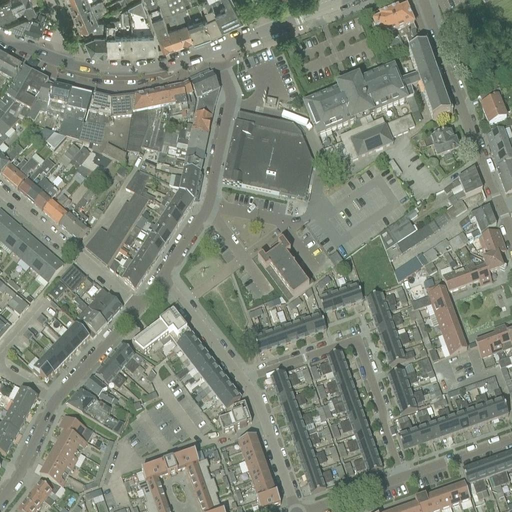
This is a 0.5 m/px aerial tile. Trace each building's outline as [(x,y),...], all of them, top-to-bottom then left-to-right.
[(0,20),(8,24),(36,12),(30,0),(5,0),(0,2),(0,20)] [(89,1),(92,0),(68,0),(70,4),(69,5),(70,8),(72,8),(72,9),(89,1)] [(129,8),(132,23),(133,52),(159,51),(154,33),(142,0),(139,0),(129,6),(129,8)] [(159,7),(156,0),(146,0),(158,33),(164,50),(175,47),(164,17),(163,14),(160,7),(159,7)] [(213,34),(206,18),(197,0),(156,0),(159,7),(160,7),(163,14),(164,17),(174,14),(179,26),(189,22),(195,39),(212,33),(212,34),(213,34)] [(223,29),(216,14),(216,13),(216,11),(211,0),(208,0),(204,2),(210,16),(206,18),(213,34),(223,29)] [(243,17),(240,12),(233,0),(211,0),(216,11),(216,13),(216,14),(223,29),(242,20),(242,21),(243,20),(244,18),(243,17)] [(76,19),(105,6),(103,1),(96,4),(91,6),(89,1),(72,9),(73,11),(72,12),(73,15),(75,15),(76,19)] [(81,29),(98,22),(96,16),(107,12),(105,6),(76,19),(77,20),(77,22),(78,24),(79,25),(81,29)] [(133,52),(132,23),(129,8),(120,12),(122,52),(133,52)] [(120,12),(120,9),(117,9),(109,14),(108,22),(107,35),(108,53),(122,52),(120,12)] [(36,12),(8,24),(22,31),(38,37),(46,14),(45,11),(44,11),(42,10),(38,19),(35,18),(38,14),(36,12)] [(394,12),(388,14),(400,41),(406,38),(411,53),(418,50),(417,46),(424,43),(416,38),(416,33),(413,27),(414,27),(406,10),(398,13),(397,11),(394,12)] [(185,43),(179,26),(174,14),(164,17),(175,47),(185,43)] [(400,41),(388,14),(380,18),(381,21),(373,24),(380,41),(383,48),(386,46),(388,48),(391,49),(396,50),(400,50),(403,49),(400,41)] [(107,35),(108,22),(98,22),(81,29),(92,53),(108,53),(107,35)] [(189,22),(179,26),(185,43),(195,39),(189,22)] [(418,98),(415,89),(420,87),(433,123),(450,117),(450,116),(452,115),(449,106),(447,107),(438,80),(442,79),(439,71),(435,73),(426,48),(428,48),(427,42),(424,43),(417,46),(418,50),(411,53),(408,54),(417,78),(398,85),(405,103),(407,102),(412,116),(419,114),(414,100),(418,98)] [(0,75),(8,62),(0,57),(0,75)] [(0,91),(6,81),(11,84),(13,81),(21,69),(8,62),(0,75),(0,91)] [(15,102),(23,89),(31,75),(23,70),(9,93),(6,91),(0,99),(0,112),(4,116),(13,106),(15,102)] [(405,103),(398,85),(393,72),(358,87),(357,84),(338,92),(339,95),(305,109),(310,121),(318,139),(353,125),(370,118),(406,104),(405,103)] [(24,126),(33,108),(47,87),(48,84),(31,75),(23,89),(15,102),(13,106),(4,116),(0,121),(0,126),(9,134),(19,123),(23,125),(24,126)] [(197,107),(195,116),(212,120),(214,110),(215,105),(219,92),(212,75),(190,85),(197,102),(197,107)] [(33,108),(27,120),(34,123),(39,114),(43,115),(47,106),(50,97),(52,98),(53,95),(52,95),(53,92),(54,89),(47,87),(33,108)] [(195,102),(192,97),(187,87),(183,89),(167,92),(171,113),(169,120),(182,118),(183,121),(186,120),(186,119),(190,119),(189,116),(193,116),(195,105),(195,102)] [(66,111),(71,93),(54,89),(53,92),(52,95),(53,95),(52,98),(50,97),(47,106),(43,115),(58,118),(57,121),(64,122),(64,120),(65,117),(66,117),(67,111),(66,111)] [(500,90),(479,99),(483,108),(481,109),(489,128),(506,120),(498,99),(503,97),(500,90)] [(166,134),(169,120),(171,113),(167,92),(156,95),(159,111),(158,111),(158,129),(151,153),(160,156),(162,148),(166,134)] [(82,127),(90,98),(71,93),(66,111),(67,111),(66,117),(65,117),(64,120),(64,122),(61,130),(58,137),(65,139),(66,140),(76,142),(78,143),(80,135),(82,127)] [(158,129),(158,111),(159,111),(156,95),(146,97),(149,113),(148,113),(148,129),(141,150),(151,153),(158,129)] [(148,129),(148,113),(149,113),(146,97),(135,99),(135,100),(133,110),(132,121),(127,154),(139,156),(141,150),(148,129)] [(127,154),(132,121),(133,110),(135,100),(111,103),(94,99),(92,98),(91,104),(85,128),(82,127),(80,135),(78,143),(89,145),(88,151),(93,153),(80,169),(89,174),(90,174),(100,180),(113,164),(124,170),(127,154)] [(265,107),(271,108),(275,109),(277,102),(266,100),(265,107)] [(235,125),(222,184),(304,202),(307,192),(312,166),(300,135),(292,127),(261,120),(257,120),(238,115),(236,125),(235,125)] [(208,138),(212,120),(195,116),(193,128),(187,127),(186,131),(184,131),(184,133),(191,135),(191,134),(208,138)] [(342,144),(323,152),(325,156),(329,166),(348,158),(350,164),(392,147),(390,141),(408,133),(408,132),(415,129),(410,117),(384,127),(382,122),(373,125),(370,118),(353,125),(356,132),(340,139),(342,144)] [(206,147),(208,138),(191,134),(191,135),(184,133),(180,132),(179,137),(178,141),(190,143),(189,144),(206,147)] [(486,138),(489,148),(505,142),(501,132),(486,138)] [(43,133),(39,138),(46,145),(54,136),(43,133)] [(176,151),(178,141),(179,137),(174,136),(166,134),(162,148),(176,151)] [(438,160),(443,158),(445,163),(452,161),(451,157),(457,155),(456,153),(459,152),(455,143),(453,144),(452,141),(453,139),(452,135),(450,134),(449,134),(431,140),(431,141),(424,143),(426,150),(433,148),(438,160)] [(54,136),(46,145),(54,152),(66,140),(65,139),(58,137),(54,136)] [(5,138),(1,142),(0,141),(0,161),(2,159),(0,158),(0,156),(0,157),(0,156),(0,150),(8,141),(5,138)] [(511,139),(505,142),(489,148),(493,158),(511,151),(511,139)] [(204,157),(206,147),(189,144),(190,143),(178,141),(176,151),(177,151),(188,153),(204,157)] [(73,147),(64,158),(70,163),(79,153),(73,147)] [(10,167),(18,158),(23,153),(18,148),(5,163),(4,162),(5,161),(2,159),(0,161),(0,177),(0,178),(10,167)] [(72,162),(79,168),(89,155),(82,150),(72,162)] [(175,157),(179,157),(178,161),(186,162),(202,166),(204,157),(188,153),(177,151),(175,157)] [(511,163),(511,151),(493,158),(497,169),(511,163)] [(160,156),(157,165),(163,167),(166,158),(160,156)] [(27,182),(29,179),(27,177),(31,172),(32,174),(37,168),(39,167),(31,160),(27,165),(26,166),(10,186),(17,193),(27,182)] [(55,167),(50,163),(47,160),(44,164),(39,170),(35,174),(28,183),(19,194),(26,201),(35,190),(31,186),(39,178),(42,174),(46,177),(50,172),(55,167)] [(26,166),(27,165),(23,162),(19,167),(16,164),(11,169),(2,179),(10,186),(26,166)] [(177,170),(184,172),(200,175),(202,166),(186,162),(185,165),(176,163),(174,169),(178,169),(177,170)] [(511,163),(497,169),(495,170),(499,180),(511,174),(511,163)] [(198,186),(200,175),(184,172),(183,174),(164,170),(164,168),(157,166),(155,176),(172,181),(181,183),(198,186)] [(194,203),(198,186),(181,183),(172,181),(155,176),(156,172),(143,167),(139,176),(149,180),(170,191),(172,192),(179,194),(194,203)] [(431,173),(438,183),(445,178),(438,168),(433,172),(431,173)] [(80,169),(77,173),(85,180),(90,174),(89,174),(80,169)] [(452,186),(443,192),(446,197),(454,192),(461,189),(461,191),(478,184),(473,172),(455,183),(455,184),(452,186)] [(149,180),(139,176),(136,174),(131,182),(144,189),(149,180)] [(505,196),(511,193),(511,174),(499,180),(505,196)] [(345,199),(363,187),(356,176),(338,189),(345,199)] [(34,207),(50,188),(47,185),(43,181),(35,190),(26,201),(34,207)] [(143,191),(144,189),(131,182),(125,191),(133,196),(148,203),(149,203),(150,204),(153,203),(154,204),(155,203),(153,202),(154,200),(145,196),(147,193),(143,191)] [(456,196),(447,202),(451,208),(460,202),(482,193),(478,184),(461,191),(462,193),(456,196)] [(56,196),(52,192),(54,190),(50,188),(34,207),(41,213),(55,198),(56,196)] [(88,205),(96,196),(90,191),(82,200),(88,205)] [(169,193),(166,198),(188,213),(194,203),(179,194),(172,192),(170,194),(169,193)] [(143,210),(148,203),(133,196),(130,202),(143,210)] [(52,204),(43,215),(51,221),(67,202),(62,198),(54,206),(52,204)] [(181,222),(188,213),(166,198),(160,207),(167,212),(181,222)] [(67,202),(51,221),(58,228),(67,217),(63,214),(70,205),(67,202)] [(143,210),(130,202),(127,206),(127,207),(140,215),(143,210)] [(461,202),(451,209),(458,218),(467,212),(461,202)] [(127,207),(127,206),(125,205),(122,210),(137,220),(140,215),(127,207)] [(458,218),(451,209),(446,212),(453,221),(458,218)] [(137,220),(122,210),(118,215),(134,225),(137,220)] [(493,220),(489,210),(479,214),(467,219),(470,225),(475,223),(476,227),(493,220)] [(181,222),(167,212),(164,216),(158,212),(155,216),(162,220),(176,231),(181,222)] [(413,235),(415,234),(408,224),(417,218),(413,212),(379,237),(386,253),(388,251),(393,248),(398,245),(403,242),(408,238),(413,235)] [(453,221),(446,212),(442,216),(448,225),(453,221)] [(134,225),(118,215),(115,220),(130,230),(134,225)] [(69,237),(84,219),(81,216),(76,221),(71,216),(59,229),(69,237)] [(448,225),(442,216),(437,219),(444,228),(448,225)] [(89,232),(83,227),(87,222),(84,219),(69,237),(78,245),(89,232)] [(444,228),(437,219),(433,222),(439,231),(444,228)] [(130,230),(115,220),(112,226),(127,235),(130,230)] [(170,240),(176,231),(162,220),(156,229),(170,240)] [(481,237),(492,230),(496,228),(493,220),(476,227),(478,232),(471,235),(472,240),(481,237)] [(17,229),(7,221),(0,229),(0,242),(3,245),(17,229)] [(439,231),(433,222),(428,225),(434,235),(439,231)] [(434,235),(428,225),(423,229),(429,238),(434,235)] [(127,235),(112,226),(109,231),(124,240),(127,235)] [(26,237),(17,229),(3,245),(12,253),(26,237)] [(164,249),(170,240),(156,229),(150,239),(164,249)] [(429,238),(423,229),(418,232),(424,241),(429,238)] [(134,241),(140,233),(135,230),(130,238),(134,241)] [(501,244),(498,233),(494,235),(492,230),(481,237),(485,250),(501,244)] [(91,256),(105,235),(100,231),(84,250),(91,256)] [(124,240),(109,231),(106,235),(105,236),(110,238),(115,242),(121,245),(124,240)] [(424,241),(418,232),(415,234),(413,235),(419,244),(424,241)] [(96,260),(110,238),(105,236),(106,235),(105,235),(91,256),(96,260)] [(419,244),(413,235),(408,238),(414,248),(419,244)] [(468,243),(465,239),(462,235),(457,238),(458,238),(463,247),(468,244),(468,243)] [(35,245),(26,237),(12,253),(21,261),(35,245)] [(101,264),(115,242),(110,238),(96,260),(101,264)] [(129,249),(134,241),(130,238),(125,246),(127,247),(129,249)] [(414,248),(408,238),(403,242),(409,251),(414,248)] [(463,247),(458,238),(453,241),(458,250),(463,247)] [(158,258),(164,249),(150,239),(144,247),(158,258)] [(452,251),(448,244),(446,241),(440,245),(447,254),(452,251)] [(458,250),(453,241),(448,244),(452,251),(453,253),(458,250)] [(106,269),(121,245),(115,242),(101,264),(106,269)] [(409,251),(403,242),(398,245),(404,254),(409,251)] [(265,272),(288,304),(313,286),(289,254),(286,249),(282,244),(278,247),(273,251),(267,255),(262,259),(262,258),(258,262),(265,272)] [(497,257),(505,254),(501,244),(485,250),(489,260),(497,257)] [(44,253),(35,245),(21,261),(30,269),(44,253)] [(404,254),(398,245),(393,248),(399,257),(404,254)] [(447,254),(440,245),(435,248),(441,257),(443,256),(446,254),(447,254)] [(158,258),(144,247),(139,254),(139,255),(152,267),(158,258)] [(399,257),(393,248),(388,251),(395,261),(399,257)] [(441,257),(435,248),(430,251),(436,261),(441,257)] [(128,254),(122,250),(119,254),(126,259),(129,254),(128,254)] [(395,261),(388,251),(386,253),(390,264),(395,261)] [(436,261),(430,251),(425,255),(431,264),(436,261)] [(53,261),(44,253),(30,269),(39,277),(53,261)] [(452,263),(448,257),(446,254),(443,256),(445,259),(449,265),(452,263)] [(152,267),(139,255),(138,256),(135,262),(133,264),(147,276),(152,267)] [(431,264),(425,255),(420,258),(426,267),(427,267),(430,265),(431,264)] [(482,262),(483,265),(485,269),(488,277),(495,274),(502,271),(499,263),(500,263),(497,257),(489,260),(482,262)] [(426,267),(420,258),(415,262),(421,271),(422,270),(426,267)] [(62,269),(53,261),(39,277),(49,285),(62,269)] [(147,276),(133,264),(128,261),(122,270),(124,270),(127,273),(141,284),(147,276)] [(421,271),(415,262),(410,265),(416,274),(421,271)] [(114,276),(119,267),(113,263),(108,271),(114,276)] [(342,266),(338,269),(341,273),(345,270),(347,268),(344,264),(342,266)] [(416,274),(410,265),(405,268),(411,278),(416,274)] [(436,273),(430,265),(427,267),(426,267),(422,270),(424,272),(428,278),(436,273)] [(477,265),(473,266),(475,272),(478,282),(478,284),(480,289),(491,285),(488,277),(485,269),(483,265),(481,265),(477,265)] [(475,272),(473,266),(462,270),(468,287),(478,284),(478,282),(475,272)] [(72,268),(58,283),(72,295),(85,280),(72,268)] [(411,278),(405,268),(399,272),(405,281),(411,278)] [(127,273),(124,270),(118,279),(135,294),(141,284),(127,273)] [(468,287),(462,270),(458,272),(452,274),(458,291),(468,287)] [(405,281),(399,272),(394,275),(398,286),(405,281)] [(458,291),(452,274),(442,278),(448,295),(458,291)] [(327,279),(321,283),(325,287),(331,283),(327,279)] [(60,285),(49,296),(55,302),(66,291),(60,285)] [(357,288),(352,289),(351,285),(346,287),(353,307),(362,303),(357,288)] [(353,307),(346,287),(340,289),(342,293),(338,295),(343,310),(353,307)] [(102,291),(93,301),(95,302),(113,319),(122,309),(108,296),(102,291)] [(310,291),(304,295),(307,300),(313,296),(310,291)] [(423,294),(410,299),(413,305),(410,306),(411,307),(412,309),(413,314),(418,312),(431,307),(447,301),(443,291),(428,297),(428,299),(426,300),(423,294)] [(343,310),(338,295),(334,296),(332,292),(327,294),(334,313),(343,310)] [(334,313),(327,294),(321,296),(322,300),(319,301),(324,317),(334,313)] [(369,311),(393,303),(392,298),(383,301),(381,296),(366,302),(369,311)] [(28,308),(15,297),(12,301),(11,302),(18,308),(14,313),(20,318),(28,308)] [(79,308),(82,305),(77,300),(74,303),(79,308)] [(298,300),(292,304),(295,308),(301,304),(298,300)] [(451,311),(447,301),(431,307),(435,317),(451,311)] [(95,302),(88,310),(106,327),(113,319),(95,302)] [(395,308),(393,303),(369,311),(372,321),(387,315),(386,311),(395,308)] [(57,309),(51,304),(49,307),(55,312),(57,309)] [(80,329),(80,330),(92,342),(100,334),(106,327),(87,309),(77,320),(84,326),(81,329),(80,329)] [(414,317),(413,314),(412,309),(406,312),(408,319),(414,317)] [(454,321),(451,311),(435,317),(438,327),(454,321)] [(171,332),(180,325),(182,324),(174,313),(162,322),(163,323),(160,325),(159,325),(158,325),(168,337),(172,334),(171,332)] [(319,313),(316,314),(313,315),(314,320),(311,321),(316,336),(325,332),(323,326),(319,313)] [(376,330),(400,322),(398,317),(389,321),(387,315),(372,321),(376,330)] [(40,317),(38,320),(44,325),(47,322),(40,317)] [(316,336),(311,321),(306,322),(304,318),(299,319),(306,339),(316,336)] [(0,340),(10,329),(0,319),(0,340)] [(306,339),(299,319),(294,321),(296,326),(292,327),(291,326),(291,327),(297,343),(306,339)] [(44,325),(38,320),(35,323),(41,328),(44,325)] [(458,331),(454,321),(438,327),(442,337),(458,331)] [(402,327),(400,322),(376,330),(379,340),(394,335),(393,330),(402,327)] [(158,325),(146,335),(159,352),(171,342),(168,337),(158,325)] [(171,342),(177,349),(191,338),(183,327),(182,328),(180,325),(171,332),(172,334),(168,337),(171,342)] [(297,343),(291,327),(287,329),(286,325),(280,327),(287,346),(297,343)] [(76,327),(69,334),(82,347),(89,339),(76,327)] [(287,346),(280,327),(275,328),(277,333),(272,334),(278,349),(287,346)] [(511,350),(511,346),(511,347),(507,336),(504,328),(493,332),(495,337),(496,337),(502,353),(502,354),(511,350)] [(462,341),(458,331),(442,337),(446,347),(462,341)] [(27,332),(25,335),(31,340),(33,337),(27,332)] [(278,349),(272,334),(267,336),(266,332),(261,333),(268,353),(278,349)] [(429,342),(425,332),(421,333),(424,344),(429,342)] [(268,353),(261,333),(257,335),(258,339),(253,341),(259,356),(268,353)] [(82,347),(69,334),(62,342),(75,354),(82,347)] [(31,340),(25,335),(22,338),(28,343),(31,340)] [(159,352),(146,335),(131,346),(143,356),(151,350),(155,355),(159,352)] [(382,350),(406,341),(405,336),(396,339),(394,335),(379,340),(382,350)] [(496,337),(495,337),(485,341),(491,357),(502,353),(496,337)] [(184,358),(198,347),(191,338),(177,349),(172,353),(173,354),(175,357),(180,353),(184,358)] [(408,346),(406,341),(382,350),(386,359),(401,354),(399,349),(408,346)] [(466,352),(462,341),(446,347),(450,358),(466,352)] [(491,357),(485,341),(476,344),(475,345),(476,349),(481,360),(491,357)] [(75,354),(62,342),(55,349),(68,362),(75,354)] [(432,352),(430,346),(429,342),(424,344),(428,354),(432,352)] [(122,347),(115,354),(136,372),(139,369),(131,362),(134,357),(122,347)] [(198,347),(184,358),(179,362),(182,366),(187,362),(191,367),(205,356),(198,347)] [(10,352),(16,358),(19,354),(13,349),(10,352)] [(68,362),(55,349),(48,356),(61,369),(68,362)] [(434,352),(432,352),(428,354),(432,364),(438,362),(434,352)] [(136,372),(115,354),(109,362),(121,373),(124,369),(132,376),(136,372)] [(402,358),(401,354),(386,359),(389,369),(413,360),(411,355),(402,358)] [(319,368),(320,373),(344,365),(340,355),(326,360),(328,365),(319,368)] [(61,369),(48,356),(41,364),(54,376),(61,369)] [(205,356),(191,367),(186,371),(189,375),(194,371),(197,376),(212,365),(205,356)] [(498,364),(501,371),(505,370),(510,368),(507,360),(498,364)] [(416,365),(421,378),(432,374),(427,361),(416,365)] [(121,373),(109,362),(102,370),(122,388),(126,384),(117,377),(121,373)] [(54,376),(41,364),(32,373),(38,379),(39,379),(39,378),(46,384),(54,376)] [(204,385),(219,374),(212,365),(197,376),(193,380),(196,384),(201,380),(204,385)] [(347,374),(344,365),(320,373),(322,377),(331,374),(333,379),(347,374)] [(122,388),(102,370),(95,377),(107,388),(111,384),(119,391),(122,388)] [(301,373),(303,379),(309,377),(307,371),(301,373)] [(151,373),(146,382),(150,385),(155,377),(151,373)] [(390,388),(415,380),(413,375),(404,378),(402,373),(387,379),(390,388)] [(211,394),(226,383),(219,374),(204,385),(200,389),(203,393),(208,389),(211,394)] [(284,374),(270,379),(273,389),(297,381),(295,376),(286,379),(284,374)] [(320,380),(317,374),(312,376),(314,382),(320,380)] [(335,384),(326,387),(327,392),(350,384),(347,374),(333,379),(335,384)] [(434,380),(432,374),(421,378),(422,381),(428,379),(429,382),(434,380)] [(311,383),(309,377),(303,379),(305,385),(311,383)] [(494,378),(484,382),(485,386),(489,396),(492,395),(493,398),(494,397),(497,404),(492,405),(498,420),(507,417),(494,378)] [(117,403),(103,394),(106,391),(93,380),(85,388),(97,398),(114,408),(117,403)] [(416,384),(415,380),(390,388),(393,398),(408,393),(407,387),(416,384)] [(299,386),(297,381),(273,389),(277,399),(291,394),(289,389),(299,386)] [(218,403),(233,392),(226,383),(211,394),(207,398),(210,402),(215,398),(218,403)] [(350,384),(327,392),(329,397),(338,394),(340,399),(354,394),(350,384)] [(431,389),(433,395),(439,392),(437,386),(431,389)] [(21,392),(14,403),(30,412),(37,400),(21,392)] [(225,412),(239,403),(240,401),(233,392),(218,403),(214,407),(217,411),(221,407),(225,412)] [(443,402),(439,392),(433,395),(428,396),(430,401),(432,406),(438,404),(443,402)] [(397,407),(421,399),(419,394),(410,397),(408,393),(393,398),(397,407)] [(109,411),(79,394),(66,407),(119,438),(122,429),(105,419),(109,411)] [(291,394),(277,399),(280,409),(303,400),(302,396),(292,399),(291,394)] [(354,394),(340,399),(330,402),(334,412),(357,404),(354,394)] [(423,404),(421,399),(397,407),(400,417),(416,412),(414,407),(423,404)] [(498,420),(492,405),(491,401),(485,403),(484,399),(480,400),(488,424),(498,420)] [(303,400),(280,409),(283,418),(297,413),(296,409),(305,405),(303,400)] [(488,424),(480,400),(474,402),(475,405),(471,406),(479,427),(488,424)] [(240,401),(239,403),(225,412),(224,413),(225,416),(234,413),(237,423),(239,422),(242,429),(246,428),(246,427),(251,425),(250,423),(244,406),(240,401)] [(443,402),(438,404),(440,409),(441,409),(444,408),(446,407),(444,401),(443,402)] [(461,407),(462,407),(460,402),(454,404),(457,412),(452,414),(453,415),(460,434),(469,431),(461,407)] [(24,423),(30,412),(14,403),(8,415),(24,423)] [(357,404),(334,412),(336,417),(345,413),(346,418),(361,413),(357,404)] [(479,427),(471,406),(466,408),(465,406),(462,407),(461,407),(469,431),(479,427)] [(460,434),(453,415),(448,417),(445,411),(444,412),(441,413),(450,437),(460,434)] [(440,441),(435,425),(430,427),(424,412),(420,413),(431,444),(440,441)] [(223,435),(235,431),(235,432),(242,429),(239,422),(237,423),(234,413),(225,416),(226,420),(218,422),(223,435)] [(297,413),(283,418),(287,428),(310,420),(308,415),(299,418),(297,413)] [(364,423),(361,413),(346,418),(348,423),(339,426),(341,431),(364,423)] [(431,444),(420,413),(415,415),(421,431),(416,432),(421,448),(431,444)] [(450,437),(441,413),(436,414),(439,424),(435,425),(440,441),(450,437)] [(18,435),(24,423),(8,415),(2,426),(18,435)] [(421,448),(416,432),(411,434),(406,418),(401,420),(412,451),(421,448)] [(65,484),(92,435),(65,419),(60,427),(62,428),(60,432),(64,434),(39,478),(49,483),(48,484),(48,485),(60,490),(60,489),(61,490),(65,484)] [(310,420),(287,428),(290,438),(304,433),(302,428),(312,425),(310,420)] [(412,451),(401,420),(396,422),(402,437),(397,439),(402,454),(412,451)] [(364,423),(341,431),(342,436),(352,433),(353,438),(367,433),(364,423)] [(0,439),(12,446),(18,435),(2,426),(0,425),(0,439)] [(304,433),(290,438),(294,448),(317,439),(315,435),(306,438),(304,433)] [(371,442),(367,433),(353,438),(355,442),(346,446),(348,451),(371,442)] [(256,439),(256,438),(238,444),(238,445),(241,454),(259,448),(259,447),(258,443),(258,444),(256,439)] [(0,455),(6,458),(12,446),(0,439),(0,455)] [(317,439),(294,448),(297,457),(311,452),(309,448),(319,444),(317,439)] [(371,442),(348,451),(349,455),(358,452),(360,457),(374,452),(371,442)] [(241,454),(245,464),(262,458),(262,456),(261,453),(259,448),(241,454)] [(300,467),(324,459),(322,454),(313,458),(311,452),(297,457),(300,467)] [(378,462),(374,452),(360,457),(362,462),(352,465),(354,470),(378,462)] [(179,472),(186,470),(186,469),(198,465),(195,455),(194,455),(176,462),(175,462),(179,472)] [(511,463),(509,456),(500,459),(505,475),(506,475),(510,473),(511,479),(511,463)] [(245,464),(248,474),(266,468),(264,463),(265,462),(263,459),(262,458),(245,464)] [(326,464),(324,459),(300,467),(304,477),(318,472),(316,467),(326,464)] [(505,475),(500,459),(498,460),(491,462),(500,488),(509,485),(506,475),(505,475)] [(165,479),(176,475),(180,474),(179,472),(175,462),(176,462),(175,461),(160,466),(161,467),(165,477),(164,477),(165,479)] [(186,471),(187,474),(188,474),(191,482),(209,476),(206,470),(209,469),(206,462),(198,465),(186,469),(186,470),(187,471),(186,471)] [(381,472),(378,462),(354,470),(356,475),(365,471),(367,477),(381,472)] [(500,488),(491,462),(481,466),(486,481),(490,480),(496,497),(502,494),(500,488)] [(486,481),(481,466),(471,469),(482,501),(487,500),(481,483),(486,481)] [(158,480),(164,477),(165,477),(161,467),(142,473),(141,473),(145,483),(145,484),(158,479),(158,480)] [(268,472),(268,473),(266,468),(248,474),(252,483),(269,477),(269,476),(268,472)] [(335,470),(337,476),(343,474),(341,468),(335,470)] [(482,501),(471,469),(461,472),(465,482),(465,484),(467,487),(472,486),(478,503),(482,501)] [(307,486),(331,478),(329,473),(320,477),(318,472),(304,477),(307,486)] [(345,480),(343,474),(337,476),(339,482),(345,480)] [(195,495),(216,488),(213,482),(211,482),(209,476),(191,482),(193,491),(194,494),(195,494),(195,495)] [(252,483),(255,493),(272,487),(271,482),(270,479),(269,477),(252,483)] [(332,483),(331,478),(307,486),(311,496),(325,491),(323,486),(332,483)] [(145,484),(145,483),(137,486),(139,493),(142,492),(144,499),(162,492),(159,484),(160,484),(159,481),(158,481),(158,480),(158,479),(145,484)] [(52,495),(55,497),(60,490),(48,485),(45,489),(40,485),(32,495),(44,504),(51,509),(54,505),(48,499),(52,495)] [(464,486),(453,490),(460,507),(470,503),(464,486)] [(255,493),(258,502),(277,496),(276,496),(275,495),(276,495),(275,492),(274,492),(272,487),(255,493)] [(200,508),(218,502),(215,496),(218,495),(216,488),(195,495),(196,497),(195,497),(196,500),(197,500),(200,508)] [(460,507),(453,490),(444,493),(450,510),(460,507)] [(162,492),(144,499),(146,505),(144,506),(145,511),(147,511),(167,505),(166,504),(167,504),(165,500),(165,501),(162,492)] [(445,511),(450,510),(444,493),(434,497),(439,511),(445,511)] [(37,511),(44,504),(32,495),(24,505),(33,511),(37,511)] [(92,501),(90,495),(84,497),(86,503),(92,501)] [(258,502),(256,503),(259,511),(263,511),(279,507),(280,506),(277,496),(258,502)] [(439,511),(434,497),(425,500),(428,511),(439,511)] [(428,511),(425,500),(425,499),(419,501),(415,503),(416,506),(417,505),(417,506),(416,506),(418,511),(428,511)] [(223,511),(222,508),(220,508),(218,502),(200,508),(200,511),(223,511)]
